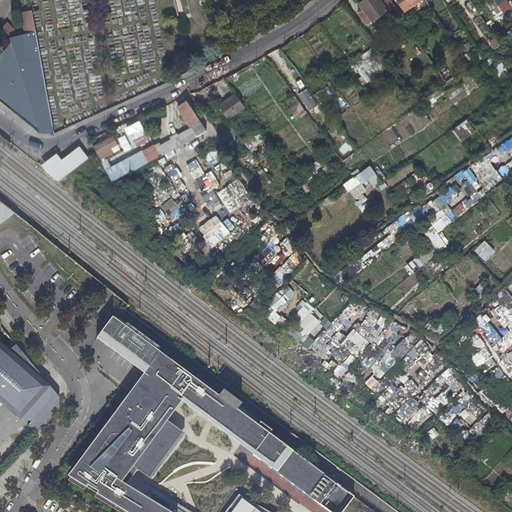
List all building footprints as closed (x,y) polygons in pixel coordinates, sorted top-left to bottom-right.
[(378,0),(363,0),(358,5),(371,22),(386,10),(378,0)] [(420,0),(396,0),(404,10),(420,0)] [(484,0),(498,18),(511,7),(511,6),(506,0),(484,0)] [(26,32),(34,31),(31,10),(23,11),(26,32)] [(1,28),(9,36),(11,36),(17,29),(8,21),(1,28)] [(8,36),(9,43),(0,55),(0,100),(10,108),(40,132),(53,134),(34,31),(26,32),(11,36),(9,36),(8,36)] [(494,37),(488,41),(492,49),(499,45),(494,37)] [(501,62),(494,66),(499,75),(506,70),(501,62)] [(238,103),(227,88),(216,97),(226,111),(238,103)] [(297,94),(308,110),(317,104),(306,88),(297,94)] [(288,107),(295,117),(304,111),(297,101),(288,107)] [(156,144),(152,145),(158,157),(172,150),(179,146),(188,141),(206,132),(185,102),(176,108),(190,130),(177,137),(175,134),(168,137),(169,140),(157,147),(156,144)] [(451,128),(460,141),(475,131),(466,118),(451,128)] [(133,147),(148,142),(140,120),(125,125),(133,147)] [(111,137),(92,147),(97,155),(115,146),(111,137)] [(159,184),(166,180),(152,161),(145,166),(159,184)] [(370,163),(343,185),(356,202),(354,204),(363,214),(374,205),(359,187),(367,180),(374,188),(384,180),(370,163)] [(489,189),(502,179),(495,170),(482,180),(489,189)] [(177,195),(166,180),(159,184),(168,197),(172,194),(174,197),(177,195)] [(171,199),(164,204),(167,210),(175,205),(171,199)] [(207,218),(211,224),(205,227),(214,241),(234,229),(222,209),(207,218)] [(446,215),(423,231),(437,253),(446,247),(436,233),(451,223),(446,215)] [(125,228),(128,232),(137,225),(134,222),(125,228)] [(137,225),(128,232),(147,256),(156,249),(142,229),(141,231),(137,225)] [(142,229),(156,249),(163,244),(149,225),(142,229)] [(337,276),(343,284),(391,247),(384,239),(337,276)] [(484,241),(473,251),(484,262),(495,252),(484,241)] [(431,247),(407,263),(412,271),(436,255),(431,247)] [(279,289),(266,304),(275,312),(288,298),(279,289)] [(317,319),(310,314),(314,308),(304,302),(290,322),(293,324),(286,334),(300,344),(317,319)] [(328,321),(308,350),(324,361),(331,351),(325,347),(351,310),(360,316),(366,307),(359,303),(353,311),(346,305),(333,324),(328,321)] [(272,310),(266,319),(279,327),(285,319),(272,310)] [(341,326),(338,329),(330,364),(336,365),(353,352),(365,368),(370,369),(377,377),(404,357),(402,364),(407,369),(422,357),(413,345),(414,338),(411,333),(395,345),(390,339),(397,334),(399,325),(392,324),(381,332),(384,318),(378,316),(374,311),(361,321),(366,327),(360,326),(355,330),(341,326)] [(161,347),(129,323),(114,342),(122,347),(147,366),(152,360),(159,350),(161,347)] [(307,350),(314,341),(307,336),(300,346),(307,350)] [(53,386),(19,346),(12,351),(0,340),(0,399),(23,420),(53,386)] [(100,487),(96,493),(127,511),(191,511),(154,488),(151,494),(128,479),(168,426),(158,418),(180,389),(221,419),(236,406),(179,365),(159,350),(152,360),(158,364),(156,365),(155,366),(153,367),(151,369),(150,371),(150,374),(151,376),(152,378),(156,379),(140,400),(133,393),(70,477),(86,487),(90,481),(100,487)] [(420,370),(427,377),(442,363),(435,356),(420,370)] [(61,408),(61,396),(53,386),(23,420),(49,422),(61,408)] [(287,444),(239,407),(227,423),(256,445),(252,451),(270,464),(287,444)] [(429,443),(438,435),(432,427),(422,435),(429,443)] [(329,476),(287,444),(270,464),(321,503),(339,484),(329,476)] [(336,511),(351,493),(339,484),(321,503),(333,511),(336,511)] [(276,511),(238,490),(221,511),(276,511)]
